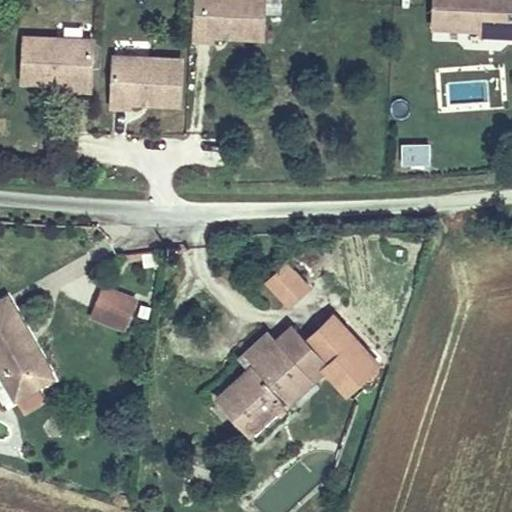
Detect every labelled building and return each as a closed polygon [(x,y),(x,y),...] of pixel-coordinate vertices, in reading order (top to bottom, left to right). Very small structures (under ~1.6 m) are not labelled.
[(210,29),(260,31),(260,0),(194,0),(193,35),(210,35),(210,29)] [(511,0),(432,0),(431,19),(458,21),(459,15),(483,16),(483,7),(505,8),(504,28),(511,28),(511,0)] [(483,7),(483,16),(482,27),(504,28),(505,8),(483,7)] [(72,85),(89,86),(90,36),(23,34),(22,77),(72,79),(72,85)] [(178,98),(180,54),(113,52),(111,101),(128,102),(128,96),(178,98)] [(265,277),(288,302),(309,282),(286,257),(265,277)] [(135,298),(103,285),(92,313),(124,326),(135,298)] [(0,396),(5,406),(57,377),(12,295),(0,301),(0,396)] [(217,398),(250,432),(286,397),(281,391),(299,373),(306,378),(322,363),(353,393),(383,362),(335,312),(308,338),(292,323),(280,336),(273,332),(245,359),(250,365),(217,398)] [(303,463),(256,499),(265,511),(283,511),(320,484),(303,463)]
